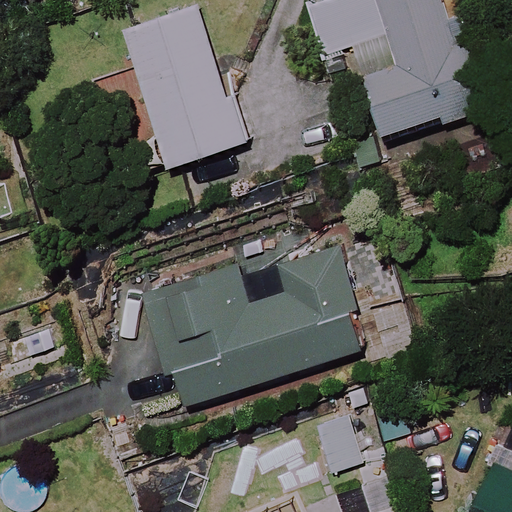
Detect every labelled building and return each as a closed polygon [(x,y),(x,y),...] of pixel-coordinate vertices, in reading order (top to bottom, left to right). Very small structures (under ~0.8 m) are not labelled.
[(456,49),(443,0),(324,0),(310,4),(324,56),(359,47),(383,136),(493,107),(476,43),(456,49)] [(249,140),(198,5),(126,32),(177,167),(249,140)] [(369,347),(337,244),(275,264),(283,291),(259,299),(246,260),(142,293),(178,407),(369,347)] [(511,511),(511,472),(493,464),(471,511),(511,511)] [(376,511),(343,511),(338,496),(298,509),(294,495),(239,511),(401,511),(400,505),(376,511)]
